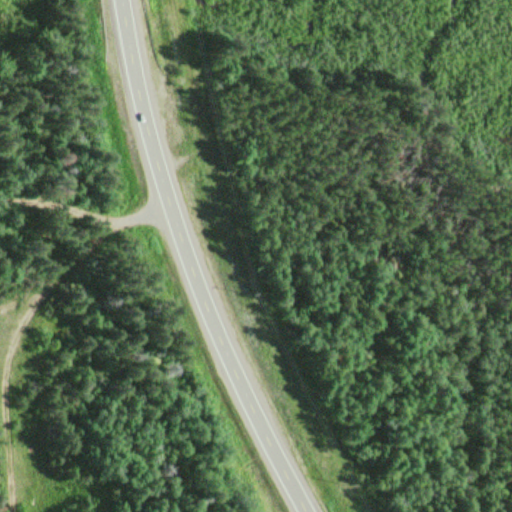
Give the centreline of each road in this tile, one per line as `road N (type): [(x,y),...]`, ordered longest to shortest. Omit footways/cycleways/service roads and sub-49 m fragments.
road 1 (secondary): [(315,511),(188,242),(127,0)]
road 2 (residential): [(181,215),(0,202)]
